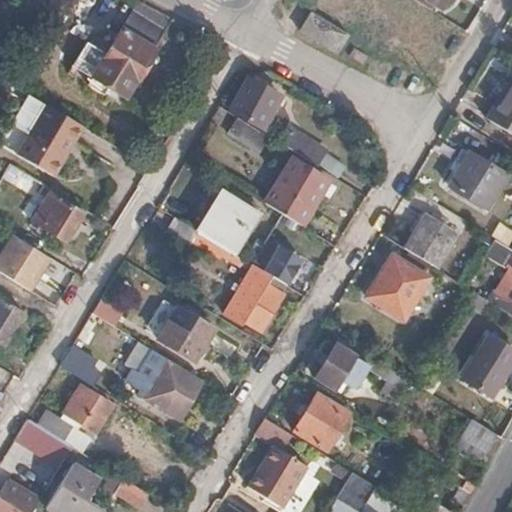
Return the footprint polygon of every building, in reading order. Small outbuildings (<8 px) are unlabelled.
[(173,18),(138,0),(135,0),(85,85),(102,95),(107,87),(123,96),(134,78),(136,79),(173,18)] [(342,48),(351,33),(313,11),(304,26),(342,48)] [(258,127),(275,96),(245,77),(226,108),(258,127)] [(511,133),(511,78),(510,77),(486,117),(511,133)] [(43,100),(27,92),(11,122),(26,130),(13,153),(54,176),(83,124),(63,107),(43,100)] [(267,135),(237,117),(227,133),(257,151),(267,135)] [(280,144),(314,165),(323,151),(289,130),(280,144)] [(506,174),(462,147),(450,167),(457,171),(449,184),(486,206),(506,174)] [(147,163),(126,151),(116,167),(138,180),(147,163)] [(290,158),(262,202),(281,213),(298,224),(325,180),(290,158)] [(196,230),(229,251),(234,254),(258,215),(221,191),(196,230)] [(64,242),(81,213),(49,193),(30,223),(64,242)] [(426,212),(404,247),(435,266),(456,232),(426,212)] [(196,230),(176,218),(168,232),(188,244),(191,241),(223,261),(229,251),(196,230)] [(0,275),(28,293),(50,257),(12,234),(6,244),(15,249),(0,273),(0,275)] [(250,263),(259,250),(251,245),(241,258),(250,263)] [(271,257),(259,250),(250,263),(251,264),(271,276),(285,285),(286,285),(301,260),(279,246),(271,257)] [(398,318),(424,276),(388,254),(362,295),(398,318)] [(281,295),(279,294),(265,285),(271,276),(251,264),(221,313),(239,324),(242,320),(259,331),(281,295)] [(511,267),(510,266),(503,279),(508,283),(495,303),(511,313),(511,267)] [(279,294),(285,285),(271,276),(265,285),(279,294)] [(0,341),(3,343),(22,310),(10,303),(0,296),(0,341)] [(100,298),(91,311),(114,325),(123,311),(100,298)] [(193,361),(212,329),(176,307),(156,339),(193,361)] [(491,394),(511,358),(511,348),(488,335),(462,377),(491,394)] [(406,378),(339,337),(313,377),(332,388),(338,380),(352,388),(366,365),(401,386),(406,378)] [(154,350),(142,342),(129,363),(141,370),(154,350)] [(67,350),(59,364),(82,379),(85,381),(94,367),(67,350)] [(154,350),(141,370),(139,373),(148,379),(138,393),(144,397),(143,399),(177,420),(203,380),(154,350)] [(85,381),(82,379),(62,412),(93,431),(114,399),(85,381)] [(325,450),(348,413),(316,392),(293,430),(325,450)] [(44,408),(35,423),(62,440),(72,426),(44,408)] [(119,413),(101,441),(127,458),(145,430),(119,413)] [(26,417),(18,431),(64,460),(72,446),(62,440),(35,423),(26,417)] [(265,418),(254,434),(269,443),(244,485),(280,506),(305,465),(279,449),(289,433),(265,418)] [(476,461),(494,432),(472,419),(454,449),(476,461)] [(49,505),(58,511),(101,511),(102,510),(88,502),(101,480),(74,464),(49,505)] [(0,511),(31,511),(41,497),(6,476),(0,485),(0,511)] [(149,495),(123,478),(113,493),(140,510),(149,495)] [(462,486),(470,491),(475,484),(467,479),(462,486)] [(452,511),(432,499),(423,511),(452,511)]
